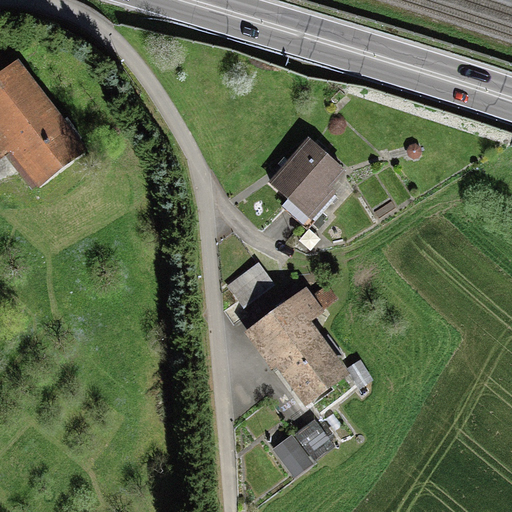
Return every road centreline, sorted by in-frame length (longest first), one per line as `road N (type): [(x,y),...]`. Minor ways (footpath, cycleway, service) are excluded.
road 1 (residential): [(29,0),(76,15),(114,42),(188,148),(208,253),(227,487)]
road 2 (trunk): [(183,0),(511,100)]
